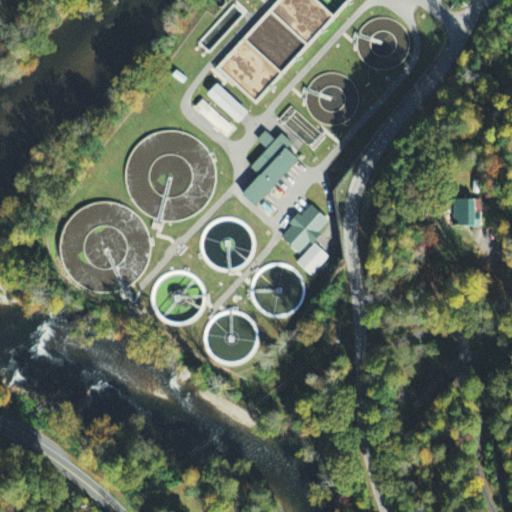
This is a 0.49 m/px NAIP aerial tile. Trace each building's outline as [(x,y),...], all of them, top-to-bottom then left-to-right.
[(270,10),(279,0),(315,0),(333,17),(307,45),(270,10)] [(315,0),(349,0),(333,17),(315,0)] [(244,38),(270,10),(307,45),(282,73),(244,38)] [(407,36),(404,29),(398,22),(390,18),(382,17),(374,19),(366,23),(361,29),(358,37),(357,45),(359,53),(364,60),(370,65),(378,68),(386,68),(394,66),(401,61),(406,53),(408,45),(407,36)] [(511,32),(498,58),(506,63),(511,51),(511,32)] [(218,67),(256,101),(282,73),(244,38),(218,67)] [(356,92),(353,84),(347,78),(339,74),(331,73),(323,74),(315,78),(310,85),(307,92),(306,101),(308,109),(312,116),(319,121),(327,124),(335,124),(343,121),(350,116),(355,109),(357,101),(356,92)] [(206,85),(236,114),(243,106),(214,77),(206,85)] [(200,93),(231,123),(224,131),(192,102),(200,93)] [(278,119),(311,149),(322,136),(290,106),(278,119)] [(197,139),(184,132),(169,130),(155,132),(142,140),(132,151),(126,164),(125,179),(129,194),(138,206),(150,215),(164,219),(179,218),(193,213),(204,204),(211,191),(214,177),(213,163),(207,149),(197,139)] [(298,160),(255,208),(240,194),(257,174),(249,167),(266,148),(258,141),(266,132),(275,141),(281,134),(291,143),(286,149),(298,160)] [(453,199),(453,226),(474,226),(474,199),(453,199)] [(131,210),(118,203),(104,201),(90,203),(76,211),(66,222),(61,236),(60,251),(64,265),(72,277),(84,286),(99,290),(114,290),(127,284),(138,275),(146,262),(149,248),(147,234),(141,220),(131,210)] [(309,205),(282,235),(297,249),(324,219),(309,205)] [(252,237),(248,229),(242,223),(234,219),(226,218),(218,220),(211,224),(205,230),(202,238),(201,246),(203,254),(208,261),(214,266),(222,269),(230,269),(238,266),(245,261),(250,254),(252,246),(252,237)] [(313,241),(297,259),(311,273),(328,255),(313,241)] [(302,282),(299,274),(293,268),(285,264),(277,263),(268,264),(261,269),(256,275),(252,282),(252,291),(254,299),(258,306),(265,311),(273,314),(281,314),(289,311),(296,306),(301,299),(303,291),(302,282)] [(203,292),(199,284),(193,277),(186,274),(177,272),(169,274),(162,278),(156,284),(153,292),(153,300),(155,308),(159,315),(166,320),(173,323),(182,324),(190,321),(197,316),(202,309),(204,300),(203,292)] [(256,331),(252,323),(246,317),(239,313),(230,312),(222,313),(215,318),(209,324),(206,331),(205,340),(207,348),(212,355),(218,360),(226,363),(234,363),(243,360),(250,355),(254,348),(257,340),(256,331)] [(437,371),(414,389),(425,403),(448,384),(437,371)]
